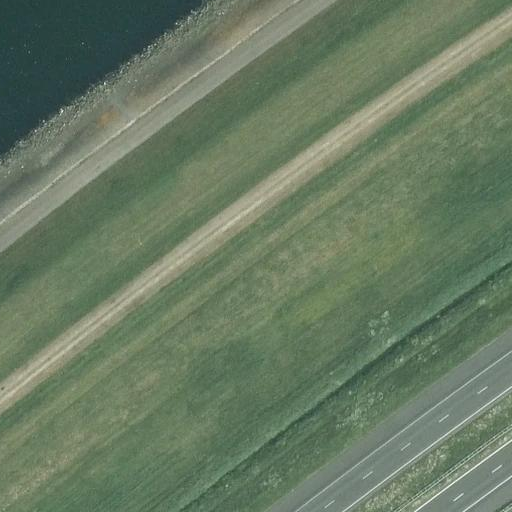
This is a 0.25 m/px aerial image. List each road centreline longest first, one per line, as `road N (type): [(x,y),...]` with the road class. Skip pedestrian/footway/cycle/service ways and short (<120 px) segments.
road 1 (track): [(0,402),(168,267),(511,22)]
road 2 (motorway): [(511,360),(308,511)]
